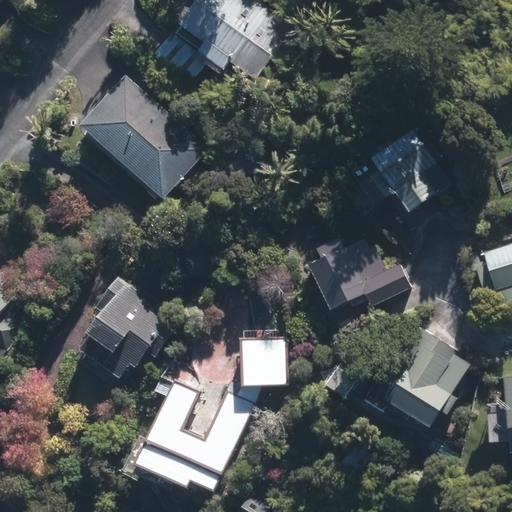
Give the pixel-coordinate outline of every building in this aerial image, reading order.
[(221,78),(228,68),(254,86),(293,30),(249,0),(199,0),(177,32),(202,49),(195,60),(221,78)] [(123,80),(77,131),(161,204),(207,153),(123,80)] [(389,198),(400,213),(396,216),(407,233),(443,209),(437,200),(453,189),(416,134),(349,179),(370,210),(389,198)] [(314,254),(320,265),(306,272),(327,315),(360,298),(367,312),(410,290),(401,272),(383,281),(365,243),(344,253),(338,242),(314,254)] [(511,249),(481,259),(500,318),(511,314),(511,249)] [(130,372),(144,353),(154,361),(180,327),(115,278),(89,312),(98,318),(80,340),(104,359),(109,362),(101,372),(116,383),(126,370),(130,372)] [(0,350),(25,315),(0,298),(0,350)] [(478,364),(422,329),(383,392),(388,395),(381,406),(425,434),(436,417),(442,421),(478,364)] [(237,343),(239,385),(231,382),(201,445),(178,437),(199,397),(172,384),(124,474),(214,506),(259,390),(287,391),(287,342),(237,343)] [(511,382),(500,384),(505,435),(511,434),(511,382)] [(272,511),(250,497),(240,511),(272,511)]
